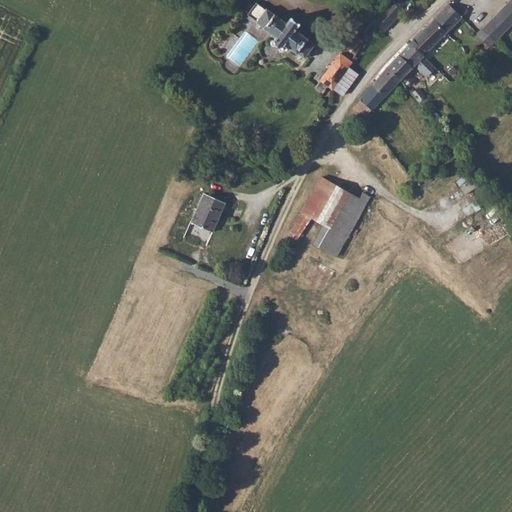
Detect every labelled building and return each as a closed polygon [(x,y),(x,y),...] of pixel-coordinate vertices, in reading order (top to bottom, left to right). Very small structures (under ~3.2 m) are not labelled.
[(367,34),(364,39),(366,40),(379,26),(385,30),(404,10),(398,5),(391,0),(373,20),(373,21),(364,31),(367,34)] [(407,0),(403,0),(398,5),(404,10),(405,11),(412,4),(407,0)] [(511,0),(510,0),(481,29),(495,41),(511,23),(511,0)] [(262,28),(297,53),(298,52),(305,57),(315,44),(308,39),(308,38),(295,29),(298,24),(290,18),(287,23),(266,7),(265,9),(257,2),(248,14),(257,21),(256,21),(263,27),(262,28)] [(449,4),(410,43),(424,56),(468,11),(463,5),(457,11),(449,4)] [(495,41),(481,29),(476,35),(489,47),(495,41)] [(345,47),(356,54),(364,41),(355,34),(345,47)] [(387,68),(373,85),(385,96),(415,65),(427,76),(436,67),(424,56),(410,43),(387,68)] [(328,87),(332,90),(334,87),(353,63),(340,53),(315,87),(323,93),(328,87)] [(373,85),(354,107),(365,117),(372,110),(385,96),(373,85)] [(354,140),(354,142),(356,145),(357,145),(360,144),(362,142),(369,128),(360,124),(354,138),(354,140)] [(313,244),(339,256),(370,194),(363,191),(361,195),(320,175),(290,234),(300,239),(311,217),(324,224),(313,244)] [(203,193),(191,222),(213,232),(226,203),(203,193)]
